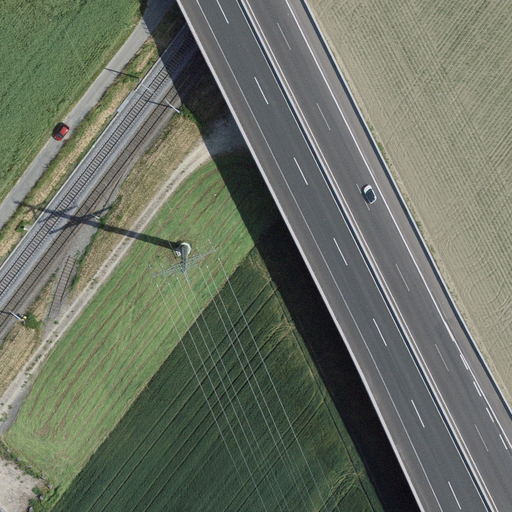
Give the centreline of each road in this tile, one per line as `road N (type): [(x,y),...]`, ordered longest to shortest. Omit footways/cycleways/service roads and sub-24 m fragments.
road 1 (motorway): [(216,0),(461,511)]
road 2 (motorway): [(511,500),(266,0)]
